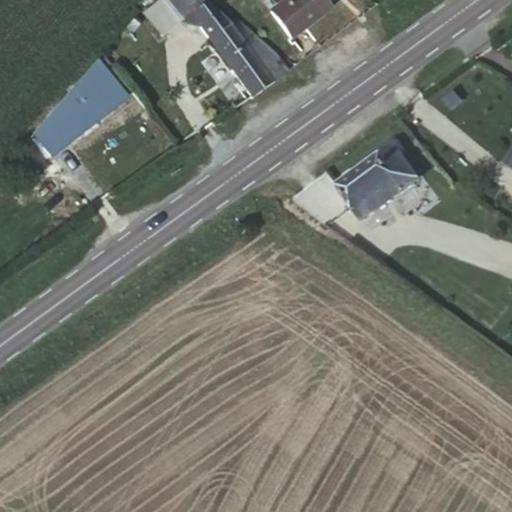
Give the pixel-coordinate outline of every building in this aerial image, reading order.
[(221,19),(201,0),(162,0),(174,13),(180,21),(197,30),(251,99),(288,73),(277,59),(235,21),(231,24),(225,18),(221,19)] [(238,0),(232,0),(226,8),(236,16),(245,6),(238,0)] [(329,8),(322,0),(286,0),(271,12),(291,37),(329,8)] [(109,50),(102,54),(110,65),(117,60),(109,50)] [(102,54),(95,59),(104,70),(110,65),(102,54)] [(104,70),(95,59),(32,134),(49,155),(51,157),(126,98),(104,70)] [(32,134),(23,145),(36,164),(49,155),(32,134)] [(336,192),(361,227),(418,188),(391,152),(336,192)]
